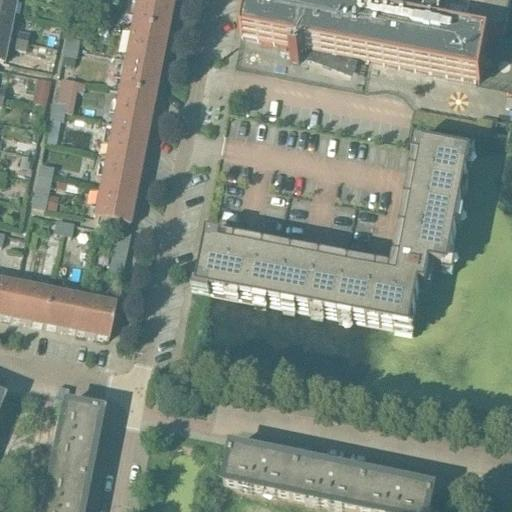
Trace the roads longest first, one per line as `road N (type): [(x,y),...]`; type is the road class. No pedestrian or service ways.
road 1 (residential): [(135,392),(214,0)]
road 2 (residential): [(511,468),(245,417)]
road 3 (residential): [(0,366),(135,392)]
road 4 (residential): [(115,511),(135,392)]
